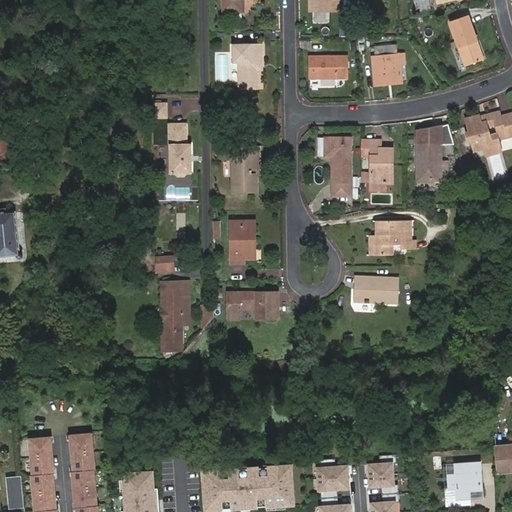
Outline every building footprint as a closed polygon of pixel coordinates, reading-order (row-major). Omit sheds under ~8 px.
[(225,0),(225,10),(245,11),(245,0),(225,0)] [(309,0),(310,11),(331,11),(330,0),(309,0)] [(449,25),(464,68),(482,62),(467,19),(449,25)] [(257,64),(262,64),(262,45),(232,45),(232,64),(237,65),(237,91),(258,91),(257,71),(257,64)] [(399,65),(399,55),(397,55),(396,46),(374,48),(375,58),(372,58),(375,86),(385,85),(385,80),(400,79),(399,65)] [(310,57),(310,71),(318,71),(318,78),(347,78),(346,57),(310,57)] [(167,118),(167,103),(153,103),(153,118),(167,118)] [(492,138),(486,118),(481,119),(480,113),(464,117),(473,151),(483,148),(485,155),(502,151),(499,140),(511,136),(511,110),(501,114),(500,110),(492,112),(498,136),(492,138)] [(190,156),(192,155),(192,143),(188,143),(187,123),(169,124),(170,173),(176,173),(179,177),(185,176),(188,173),(193,173),(192,162),(190,161),(190,156)] [(440,126),(442,144),(449,143),(447,125),(440,126)] [(416,137),(417,180),(437,180),(437,163),(440,163),(440,145),(433,145),(433,137),(416,137)] [(332,159),(332,185),(352,185),(350,139),(324,140),(325,158),(332,159)] [(361,143),(361,158),(370,158),(371,185),(390,185),(390,161),(392,162),(392,151),(380,151),(380,142),(361,143)] [(260,148),(255,149),(256,173),(251,173),(251,179),(256,179),(261,179),(260,148)] [(256,173),(255,149),(231,149),(232,196),(256,195),(256,179),(251,179),(251,173),(256,173)] [(437,180),(417,180),(417,183),(440,183),(440,163),(437,163),(437,180)] [(0,213),(0,258),(16,256),(17,258),(18,258),(20,258),(21,258),(21,257),(22,255),(22,254),(21,253),(20,252),(18,252),(15,212),(0,213)] [(390,244),(393,244),(402,244),(402,249),(416,249),(416,240),(412,240),(412,221),(377,221),(377,235),(371,235),(371,255),(391,255),(390,244)] [(253,260),(252,222),(231,223),(232,265),(239,265),(239,260),(245,260),(253,260)] [(357,276),(356,300),(398,302),(399,278),(357,276)] [(165,287),(181,287),(181,282),(160,283),(162,340),(166,340),(165,287)] [(182,350),(181,287),(165,287),(166,340),(162,340),(162,351),(182,350)] [(227,296),(228,318),(239,317),(239,311),(256,310),(256,317),(266,317),(266,321),(275,321),(275,295),(227,296)] [(191,344),(210,324),(204,321),(198,319),(189,330),(191,344)] [(98,511),(98,506),(97,506),(92,433),(71,435),(74,471),(73,472),(76,508),(77,508),(77,511),(98,511)] [(57,511),(58,509),(57,509),(51,437),(30,439),(35,511),(36,511),(57,511)] [(511,446),(498,448),(500,471),(511,470),(511,446)] [(477,461),(453,463),(453,473),(447,474),(448,485),(443,485),(444,503),(468,500),(467,487),(480,486),(477,461)] [(393,463),(369,464),(371,487),(395,485),(393,463)] [(293,465),(204,471),(207,511),(296,505),(293,465)] [(349,466),(318,468),(320,491),(350,488),(349,466)] [(171,485),(179,485),(179,467),(171,467),(171,485)] [(125,475),(127,511),(155,511),(153,473),(125,475)] [(24,507),(22,482),(21,476),(6,477),(8,509),(24,507)] [(396,511),(396,502),(372,503),(372,511),(396,511)]
